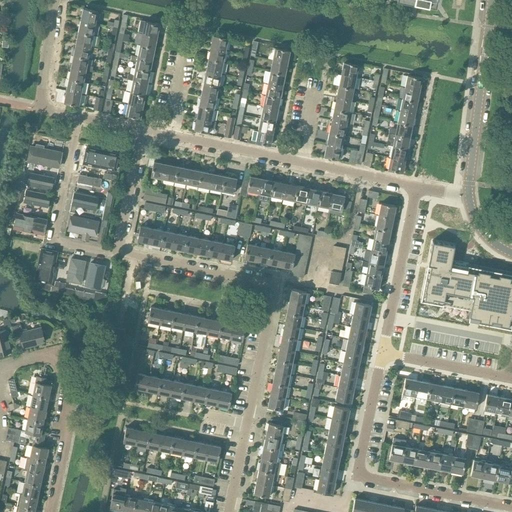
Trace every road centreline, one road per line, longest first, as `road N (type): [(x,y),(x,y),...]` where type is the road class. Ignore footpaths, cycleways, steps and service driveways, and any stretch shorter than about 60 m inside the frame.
road 1 (residential): [(248,423),(280,281),(132,251)]
road 2 (residential): [(511,507),(357,476),(382,352)]
road 3 (residential): [(49,511),(66,432),(59,425),(65,394),(51,353),(0,367)]
road 4 (tertiary): [(467,196),(490,0)]
road 5 (residential): [(79,116),(53,241),(117,250)]
road 6 (residential): [(382,352),(415,186)]
road 7 (residential): [(79,116),(39,107),(53,0)]
road 8 (residential): [(302,164),(168,136)]
road 9 (residential): [(511,380),(382,352)]
road 10 (residential): [(117,250),(143,130)]
